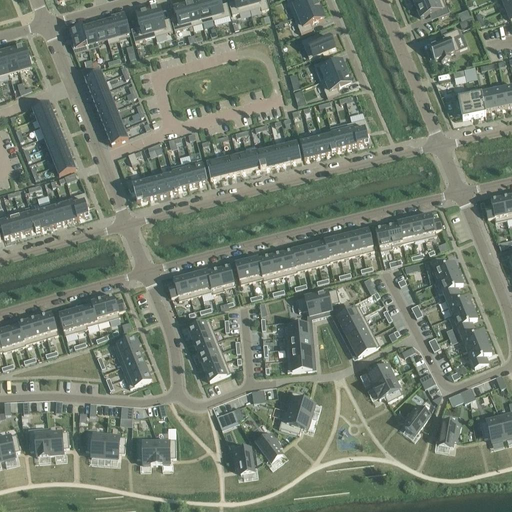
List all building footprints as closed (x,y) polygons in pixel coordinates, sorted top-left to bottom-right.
[(210,0),(207,1),(213,23),(230,18),(227,5),(221,7),(218,0),(210,0)] [(233,0),(235,3),(229,5),(232,18),(250,13),(246,0),(233,0)] [(246,0),(250,13),(261,10),(262,14),(269,12),(265,0),(246,0)] [(294,20),(320,9),(315,0),(311,0),(302,4),(300,0),(294,0),(287,3),(294,20)] [(408,0),(412,8),(415,6),(415,8),(435,0),(408,0)] [(446,9),(441,0),(435,0),(415,8),(420,20),(436,14),(438,20),(449,15),(447,9),(446,9)] [(511,0),(505,0),(502,2),(506,12),(511,9),(511,0)] [(202,26),(213,23),(207,1),(196,4),(202,26)] [(196,4),(186,7),(192,29),(202,26),(196,4)] [(177,19),(171,21),(175,34),(192,29),(186,7),(175,10),(177,19)] [(155,39),(173,34),(169,21),(163,23),(159,9),(148,12),(155,39)] [(324,20),(320,9),(294,20),(301,37),(313,32),(311,26),(324,20)] [(131,32),(135,45),(155,39),(148,12),(136,16),(140,29),(131,32)] [(119,42),(119,41),(130,39),(124,16),(112,19),(113,22),(114,22),(119,42)] [(472,19),(459,24),(461,30),(474,25),(472,19)] [(103,25),(108,42),(107,42),(109,47),(120,44),(119,41),(119,42),(114,22),(113,22),(103,25)] [(98,45),(107,42),(108,42),(103,25),(93,28),(97,45),(98,45)] [(99,49),(98,45),(97,45),(93,28),(82,31),(88,52),(99,49)] [(74,44),(70,45),(75,56),(88,52),(82,31),(71,34),(74,44)] [(429,50),(430,52),(427,54),(430,61),(433,60),(434,63),(440,61),(442,64),(451,60),(450,57),(460,52),(455,40),(460,38),(458,31),(442,38),(444,44),(429,50)] [(302,43),(309,61),(334,51),(330,39),(317,44),(315,38),(302,43)] [(14,51),(20,73),(35,69),(32,62),(29,63),(25,48),(14,51)] [(3,54),(9,76),(20,73),(14,51),(3,54)] [(0,55),(0,78),(9,76),(3,54),(0,55)] [(346,74),(342,63),(329,68),(326,63),(314,68),(321,84),(346,74)] [(95,74),(95,73),(93,69),(92,67),(81,72),(84,78),(95,74)] [(464,72),(453,75),(455,81),(465,79),(465,77),(464,72)] [(85,81),(89,91),(105,84),(101,74),(85,81)] [(321,84),(328,101),(340,96),(338,90),(351,85),(346,74),(321,84)] [(109,94),(105,84),(89,91),(93,100),(109,94)] [(511,88),(503,90),(507,110),(511,108),(511,88)] [(503,90),(492,93),(496,112),(507,110),(503,90)] [(481,95),(485,114),(496,112),(492,93),(481,95)] [(96,110),(113,103),(109,94),(93,100),(96,110)] [(458,102),(457,103),(458,110),(460,110),(463,122),(474,120),(469,96),(470,96),(469,94),(457,97),(458,102)] [(470,96),(469,96),(474,120),(486,117),(485,114),(481,95),(481,94),(470,96)] [(100,119),(117,113),(113,103),(96,110),(100,119)] [(53,115),(49,105),(32,111),(36,121),(53,115)] [(104,129),(121,122),(117,113),(100,119),(104,129)] [(36,121),(40,131),(57,124),(53,115),(36,121)] [(121,122),(104,129),(108,138),(124,131),(121,122)] [(366,122),(351,126),(357,148),(369,145),(366,135),(371,134),(366,122)] [(40,131),(33,134),(37,143),(44,140),(60,134),(57,124),(40,131)] [(357,148),(351,126),(341,128),(346,150),(357,148)] [(330,133),(331,133),(336,153),(346,150),(341,128),(330,131),(330,133)] [(124,131),(108,138),(112,148),(128,141),(124,131)] [(336,153),(331,133),(330,133),(320,135),(326,157),(337,155),(336,153)] [(48,150),(64,143),(60,134),(44,140),(48,150)] [(320,135),(310,138),(315,160),(326,157),(320,135)] [(310,138),(299,140),(304,163),(315,160),(310,138)] [(177,151),(176,146),(175,142),(169,143),(171,153),(177,151)] [(51,159),(68,152),(64,143),(48,150),(51,159)] [(286,148),(291,165),(301,163),(297,145),(286,148)] [(281,168),(291,165),(286,148),(277,150),(281,168)] [(281,168),(277,150),(267,153),(271,170),(281,168)] [(72,162),(68,152),(51,159),(55,169),(72,162)] [(256,153),(246,156),(251,173),(255,172),(256,174),(261,173),(256,153)] [(257,153),(256,153),(261,173),(271,170),(267,153),(257,155),(257,153)] [(132,168),(138,166),(134,156),(128,158),(132,168)] [(241,176),(251,173),(246,156),(237,158),(241,176)] [(241,176),(237,158),(227,161),(231,178),(241,176)] [(217,163),(221,181),(231,178),(227,161),(217,163)] [(72,162),(55,169),(59,179),(76,172),(72,162)] [(207,184),(202,162),(191,165),(197,187),(207,184)] [(217,163),(206,166),(211,183),(221,181),(217,163)] [(187,189),(197,187),(191,165),(181,167),(187,189)] [(177,192),(178,192),(187,189),(181,167),(171,170),(172,174),(173,174),(177,192)] [(178,194),(178,192),(177,192),(173,174),(172,174),(163,177),(168,196),(178,194)] [(65,180),(67,186),(77,182),(75,176),(65,180)] [(168,196),(163,177),(152,180),(153,182),(158,199),(168,196)] [(144,184),(143,180),(126,184),(131,196),(134,195),(137,205),(148,202),(144,184)] [(153,182),(144,184),(148,202),(158,199),(153,182)] [(71,200),(77,222),(89,218),(86,208),(90,207),(86,196),(71,200)] [(511,198),(502,201),(507,223),(511,221),(511,198)] [(61,203),(67,225),(77,222),(71,200),(61,203)] [(488,222),(494,221),(495,225),(507,223),(502,201),(491,203),(492,209),(485,211),(488,222)] [(57,228),(67,225),(61,203),(50,206),(57,228)] [(40,212),(41,212),(46,231),(57,228),(50,206),(39,209),(40,212)] [(35,232),(30,215),(31,214),(30,210),(19,214),(25,235),(35,232)] [(35,232),(36,234),(46,231),(41,212),(40,212),(31,214),(30,215),(35,232)] [(15,238),(25,235),(19,214),(8,217),(15,238)] [(15,238),(8,217),(0,219),(0,228),(4,242),(15,238)] [(431,217),(420,219),(425,242),(437,239),(435,234),(442,233),(439,221),(433,223),(431,217)] [(409,222),(414,244),(425,242),(420,219),(409,222)] [(403,247),(414,244),(409,222),(397,225),(398,227),(403,247)] [(392,249),(403,247),(398,227),(387,230),(392,249)] [(393,252),(392,249),(387,230),(375,232),(381,255),(393,252)] [(363,257),(374,254),(369,232),(357,235),(363,257)] [(352,259),(363,257),(357,235),(346,237),(352,259)] [(346,237),(335,240),(341,262),(352,259),(346,237)] [(324,243),(324,244),(330,265),(341,262),(335,240),(324,243)] [(319,269),(331,266),(330,265),(324,244),(313,247),(319,269)] [(302,250),(308,272),(319,269),(313,247),(302,250)] [(291,254),(292,254),(297,275),(297,274),(308,272),(302,250),(291,253),(291,254)] [(280,256),(286,279),(298,276),(297,274),(297,275),(292,254),(291,254),(280,256)] [(269,259),(275,281),(286,279),(280,256),(269,259)] [(263,282),(264,284),(275,281),(269,259),(259,262),(258,262),(263,282)] [(258,260),(247,263),(252,285),(263,282),(258,262),(259,262),(258,260)] [(432,274),(436,285),(437,285),(460,276),(456,267),(455,267),(454,265),(448,268),(445,261),(432,267),(434,273),(432,274)] [(252,285),(247,263),(235,266),(241,288),(252,285)] [(224,292),(235,289),(230,269),(218,272),(224,292)] [(218,272),(208,275),(207,275),(213,295),(212,295),(213,297),(225,294),(224,292),(218,272)] [(207,275),(208,275),(207,273),(196,276),(202,298),(212,295),(213,295),(207,275)] [(185,279),(191,301),(202,298),(196,276),(185,279)] [(446,302),(460,296),(457,290),(463,287),(462,285),(463,285),(460,276),(437,285),(436,285),(434,286),(439,297),(443,295),(446,302)] [(178,299),(179,304),(191,301),(185,279),(173,282),(175,288),(168,290),(171,301),(178,299)] [(398,284),(400,290),(407,287),(404,281),(398,284)] [(370,282),(365,285),(372,298),(374,297),(377,295),(377,294),(375,290),(370,282)] [(316,297),(321,316),(332,313),(331,307),(340,305),(336,292),(316,297)] [(468,300),(462,302),(460,296),(446,302),(453,319),(474,310),(470,301),(469,302),(468,300)] [(308,313),(309,319),(321,316),(316,297),(296,302),(299,315),(308,313)] [(109,324),(120,320),(119,316),(126,314),(122,303),(116,305),(114,298),(103,302),(109,324)] [(109,324),(103,302),(91,305),(92,307),(98,327),(109,324)] [(81,310),(87,330),(98,327),(92,307),(81,310)] [(414,316),(420,313),(417,307),(411,311),(414,316)] [(336,319),(342,330),(364,319),(358,308),(336,319)] [(81,310),(70,313),(77,335),(88,332),(87,330),(81,310)] [(471,324),(477,322),(476,320),(478,319),(474,310),(453,319),(449,320),(453,332),(458,330),(460,336),(474,331),(471,324)] [(59,317),(65,339),(77,335),(70,313),(59,317)] [(414,316),(417,321),(423,318),(420,313),(414,316)] [(59,338),(52,316),(41,320),(47,341),(59,338)] [(369,329),(364,319),(342,330),(347,340),(369,329)] [(41,320),(30,323),(36,345),(47,341),(41,320)] [(26,348),(36,345),(30,323),(18,326),(19,327),(25,348),(26,348)] [(209,323),(188,331),(193,342),(214,334),(209,323)] [(19,327),(8,330),(15,352),(26,349),(26,348),(25,348),(19,327)] [(309,338),(308,327),(283,329),(284,341),(309,338)] [(352,350),(374,339),(369,329),(347,340),(352,350)] [(0,342),(3,354),(3,355),(3,356),(15,352),(8,330),(0,332),(0,342)] [(460,336),(463,342),(458,344),(463,356),(468,354),(467,354),(488,345),(484,336),(483,336),(482,334),(476,337),(474,331),(460,336)] [(193,342),(197,353),(218,344),(214,334),(193,342)] [(309,338),(284,341),(285,352),(310,350),(309,338)] [(358,361),(380,349),(374,339),(352,350),(358,361)] [(117,359),(138,351),(134,340),(113,348),(117,359)] [(431,349),(437,346),(435,341),(429,344),(431,349)] [(197,353),(201,363),(222,355),(218,344),(197,353)] [(467,354),(468,354),(475,371),(488,366),(486,359),(491,357),(491,355),(492,354),(488,345),(467,354)] [(431,349),(434,354),(440,351),(437,346),(431,349)] [(413,349),(402,355),(405,361),(410,358),(416,355),(413,349)] [(311,361),(310,350),(285,352),(286,363),(311,361)] [(138,351),(117,359),(121,370),(143,362),(138,351)] [(205,374),(227,366),(222,355),(201,363),(205,374)] [(311,361),(286,363),(287,375),(312,373),(311,361)] [(126,381),(147,372),(143,362),(121,370),(126,381)] [(373,391),(394,380),(385,363),(370,370),(373,376),(367,379),(373,391)] [(231,376),(227,366),(205,374),(210,385),(231,376)] [(147,372),(126,381),(130,392),(151,383),(147,372)] [(451,378),(454,383),(460,380),(457,375),(451,378)] [(421,380),(419,381),(422,387),(433,381),(430,376),(421,380)] [(502,378),(496,381),(500,390),(501,392),(506,389),(502,378)] [(403,398),(394,380),(373,391),(379,402),(385,399),(388,405),(403,398)] [(433,381),(422,387),(425,392),(427,391),(436,386),(433,381)] [(471,391),(466,393),(470,404),(476,402),(475,400),(471,391)] [(466,393),(460,396),(464,405),(465,407),(470,404),(466,393)] [(287,413),(311,420),(315,408),(309,406),(310,403),(311,400),(311,399),(293,394),(287,413)] [(511,415),(498,418),(499,421),(505,443),(507,442),(511,440),(511,405),(509,407),(511,415)] [(165,407),(159,408),(161,418),(161,420),(167,418),(165,407)] [(409,424),(405,430),(407,431),(416,438),(418,435),(420,432),(432,417),(421,409),(419,411),(415,408),(405,421),(407,422),(409,424)] [(240,411),(234,413),(238,424),(244,422),(240,411)] [(285,412),(279,431),(300,437),(301,434),(302,431),(308,433),(311,420),(287,413),(285,412)] [(234,413),(217,420),(221,431),(238,424),(234,413)] [(499,421),(480,425),(484,441),(484,442),(487,441),(491,440),(492,446),(503,443),(505,443),(499,421)] [(440,444),(439,448),(450,450),(452,450),(454,443),(457,444),(458,444),(461,428),(456,427),(457,424),(443,422),(440,441),(440,444)] [(49,431),(29,433),(30,454),(34,454),(37,454),(37,460),(39,460),(50,459),(49,436),(49,431)] [(49,436),(50,459),(55,459),(63,458),(63,451),(66,451),(70,451),(68,434),(49,436)] [(86,454),(89,454),(92,454),(92,461),(105,462),(107,438),(107,439),(107,436),(87,435),(86,444),(86,454)] [(265,435),(254,443),(269,463),(271,466),(281,459),(282,458),(278,452),(281,450),(282,449),(272,436),(268,439),(265,435)] [(0,441),(0,452),(3,464),(5,464),(16,461),(14,455),(17,454),(21,454),(21,453),(17,437),(0,441)] [(107,438),(105,462),(118,463),(118,456),(123,457),(125,457),(126,440),(107,439),(107,438)] [(176,442),(156,442),(156,445),(157,468),(162,468),(163,468),(170,468),(170,461),(173,461),(176,461),(176,442)] [(156,445),(137,445),(137,462),(140,462),(144,462),(144,468),(151,468),(157,468),(156,445)] [(251,451),(233,454),(235,471),(236,471),(240,470),(241,477),(243,477),(254,475),(254,471),(251,451)]
